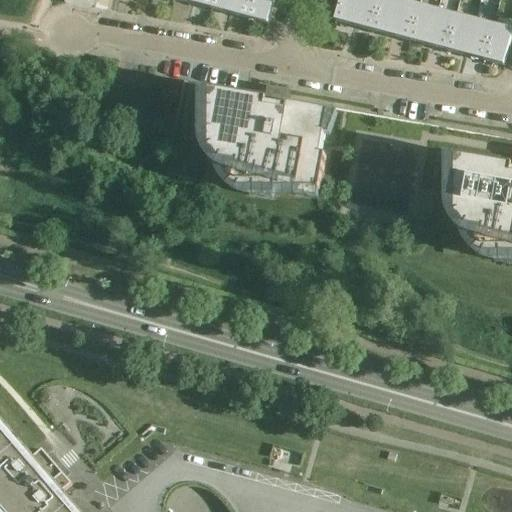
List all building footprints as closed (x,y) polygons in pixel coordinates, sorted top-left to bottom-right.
[(212,11),(214,0),(194,0),(193,6),(212,11)] [(231,15),(234,0),(214,0),(212,11),(231,15)] [(250,20),(254,0),(234,0),(231,15),(250,20)] [(254,0),(250,20),(269,26),(275,0),(254,0)] [(354,28),(361,0),(341,0),(336,23),(354,28)] [(381,0),(361,0),(354,28),(373,33),(381,0)] [(401,2),(391,0),(381,0),(373,33),(392,37),(401,2)] [(420,7),(401,2),(392,37),(410,42),(420,7)] [(438,12),(420,7),(410,42),(429,47),(438,12)] [(457,17),(438,12),(429,47),(448,52),(457,17)] [(476,22),(457,17),(448,52),(466,57),(476,22)] [(494,27),(476,22),(466,57),(485,62),(494,27)] [(505,67),(511,39),(511,31),(494,27),(485,62),(505,67)] [(237,192),(238,192),(319,192),(319,193),(321,193),(327,160),(323,159),(330,115),(331,116),(331,114),(285,106),(286,101),(269,98),(268,103),(210,93),(209,94),(210,94),(210,162),(225,165),(227,183),(228,185),(228,186),(229,188),(230,189),(232,190),(233,191),(235,192),(237,192)] [(455,160),(455,228),(470,230),(473,250),(474,252),(475,253),(476,255),(477,256),(479,257),(481,258),(482,258),(511,257),(511,168),(455,158),(455,160)] [(35,458),(31,454),(29,451),(0,417),(0,511),(464,511),(153,426),(69,498),(65,493),(73,486),(43,451),(35,458)]
